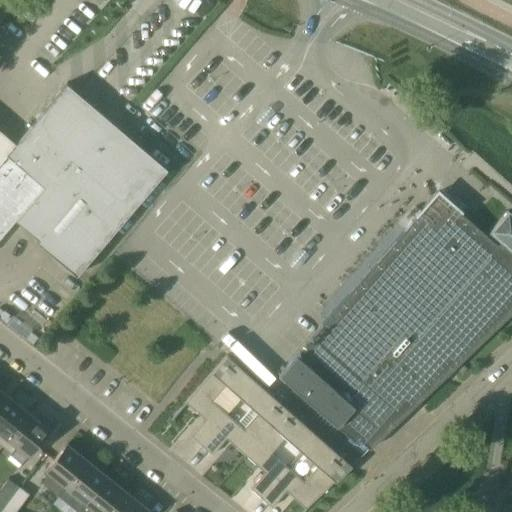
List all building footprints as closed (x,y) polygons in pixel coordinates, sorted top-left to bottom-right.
[(83,98),(66,83),(13,145),(5,154),(44,188),(16,220),(39,239),(37,242),(76,276),(167,170),(83,98)] [(0,159),(5,154),(13,145),(1,134),(0,133),(0,159)] [(0,238),(6,232),(16,220),(44,188),(5,154),(0,159),(0,238)] [(511,249),(501,239),(497,245),(463,215),(455,208),(437,192),(427,204),(420,212),(414,219),(320,324),(323,327),(296,358),(280,376),(341,430),(358,444),(361,441),(369,449),(511,311),(511,249)] [(511,215),(507,211),(490,230),(501,239),(511,249),(511,215)] [(241,399),(256,382),(226,355),(184,403),(185,403),(199,415),(204,408),(210,413),(190,436),(200,445),(227,415),(211,401),(225,385),(241,399)] [(245,455),(286,409),(266,391),(256,382),(241,399),(258,413),(244,429),(227,415),(200,445),(211,455),(231,432),(237,437),(231,443),(245,455)] [(0,444),(2,447),(28,414),(6,396),(0,402),(0,444)] [(301,452),(316,435),(286,409),(245,455),(258,468),(264,461),(270,466),(250,488),(260,498),(287,467),(271,454),(285,438),(301,452)] [(17,446),(29,455),(48,431),(28,414),(2,447),(11,453),(17,446)] [(291,496),(305,509),(351,466),(316,435),(301,452),(317,467),(304,482),(287,467),(260,498),(271,507),(291,485),(297,490),(291,496)] [(57,496),(85,461),(65,445),(45,469),(43,484),(57,496)] [(57,496),(77,511),(105,477),(85,461),(57,496)] [(77,511),(108,511),(124,492),(105,477),(77,511)] [(0,489),(0,507),(2,508),(16,488),(7,481),(0,489)] [(2,508),(6,511),(14,511),(27,496),(16,488),(2,508)] [(108,511),(142,511),(145,509),(124,492),(108,511)]
